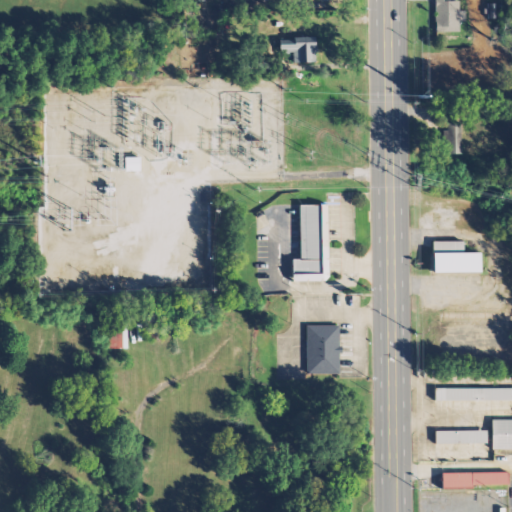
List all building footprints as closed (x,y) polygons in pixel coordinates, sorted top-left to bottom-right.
[(435,38),(452,38),(452,31),(465,30),(465,11),(459,11),(459,0),(434,1),(435,38)] [(315,39),(279,40),(279,54),(292,53),(293,63),(316,62),(315,39)] [(449,155),(461,154),(461,123),(445,124),(445,143),(449,143),(449,155)] [(124,172),(138,172),(138,158),(124,158),(124,172)] [(298,205),(299,260),(290,260),(290,276),(302,275),(303,282),(316,282),(327,282),(326,205),(298,205)] [(476,274),(476,253),(462,253),(462,242),(430,242),(429,273),(476,274)] [(122,325),(108,325),(109,348),(123,348),(122,325)] [(339,326),(306,326),(306,375),(339,375),(339,326)] [(511,386),(434,386),(434,399),(511,399),(511,386)] [(511,418),(491,418),(491,448),(511,448),(511,418)] [(435,430),(435,443),(486,443),(486,430),(435,430)] [(473,472),(441,471),(441,487),(473,487),(473,484),(473,472)] [(473,472),(509,471),(509,484),(473,484),(473,472)]
